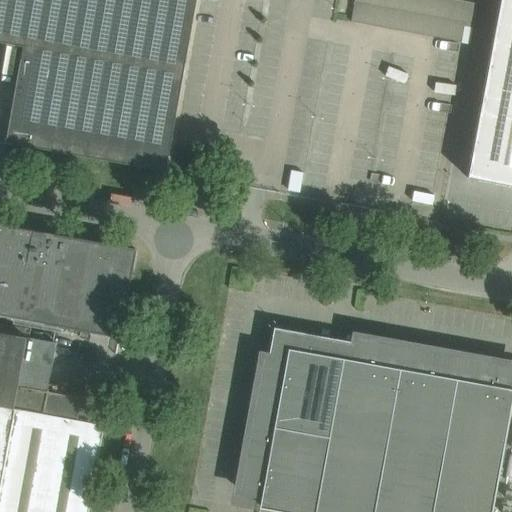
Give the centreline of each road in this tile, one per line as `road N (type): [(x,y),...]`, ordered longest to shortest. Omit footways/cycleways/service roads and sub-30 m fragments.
road 1 (unclassified): [(511,287),(176,226)]
road 2 (unclassified): [(126,511),(176,226)]
road 3 (unclassified): [(176,226),(0,194)]
